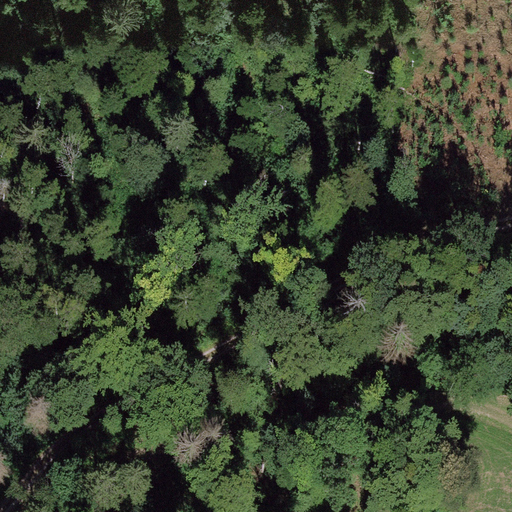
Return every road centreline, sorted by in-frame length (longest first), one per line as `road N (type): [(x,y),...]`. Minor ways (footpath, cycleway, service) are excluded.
road 1 (track): [(5,511),(27,494),(27,457),(70,424),(310,302),(511,235)]
road 2 (track): [(27,494),(57,493),(94,469),(140,455),(403,397),(478,404),(511,426)]
